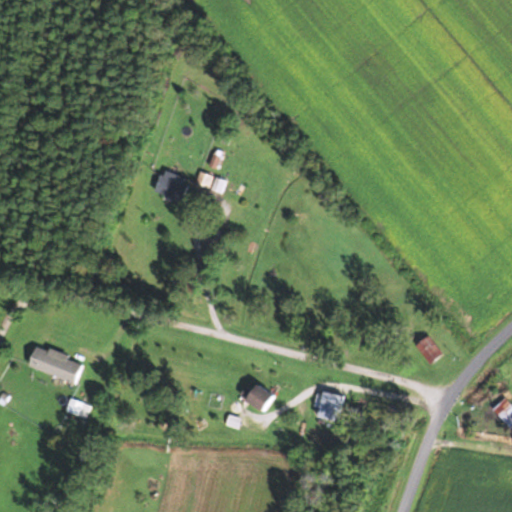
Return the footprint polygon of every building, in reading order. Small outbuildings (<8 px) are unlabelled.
[(182,201),(188,184),(161,174),(155,192),(182,201)] [(443,353),(428,335),(416,345),(431,363),(443,353)] [(29,366),(76,383),(84,362),(37,345),(29,366)] [(244,397),(264,411),(275,395),(255,381),(244,397)] [(344,396),(325,391),(318,416),(338,421),(344,396)] [(511,426),(511,405),(505,398),(493,409),(511,427),(511,426)]
